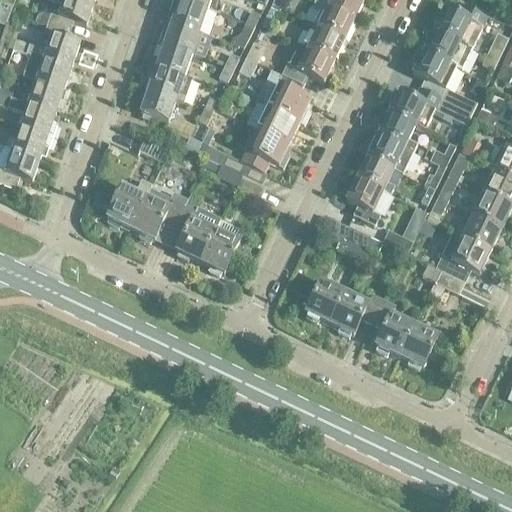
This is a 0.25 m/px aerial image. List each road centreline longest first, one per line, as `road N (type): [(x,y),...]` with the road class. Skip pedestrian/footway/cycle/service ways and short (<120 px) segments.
road 1 (secondary): [(511,510),(35,283)]
road 2 (residential): [(405,0),(244,329)]
road 3 (residential): [(55,243),(137,0)]
road 4 (residential): [(449,427),(244,329)]
road 5 (residential): [(244,329),(55,243)]
road 6 (residential): [(449,427),(511,300)]
